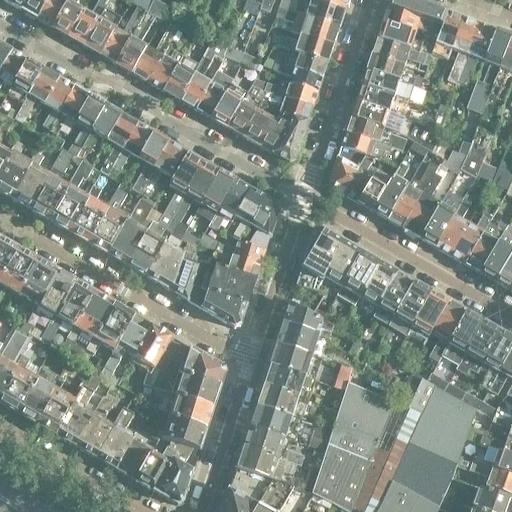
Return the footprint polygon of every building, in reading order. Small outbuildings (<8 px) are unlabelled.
[(5,0),(4,2),(20,11),(26,0),(5,0)] [(26,0),(20,11),(36,19),(47,0),(26,0)] [(47,0),(36,19),(52,29),(67,2),(68,0),(47,0)] [(68,0),(67,2),(52,29),(68,38),(83,12),(75,7),(78,0),(68,0)] [(83,12),(68,38),(84,47),(99,21),(110,0),(100,0),(90,16),(83,12)] [(168,8),(153,0),(146,14),(161,22),(168,8)] [(263,0),(259,11),(268,14),(273,0),(278,0),(281,1),(281,0),(263,0)] [(288,13),(290,4),(291,0),(281,0),(281,1),(278,9),(288,13)] [(309,0),(309,1),(343,12),(347,0),(309,0)] [(389,0),(387,9),(432,25),(441,28),(447,13),(413,0),(389,0)] [(338,29),(343,12),(309,1),(304,18),(338,29)] [(114,30),(99,56),(115,65),(130,39),(145,13),(137,8),(121,34),(114,30)] [(301,26),(298,35),(332,46),(338,29),(304,18),(278,9),(275,18),(301,26)] [(387,9),(382,24),(415,35),(415,36),(417,30),(427,33),(429,28),(431,29),(432,25),(387,9)] [(99,21),(84,47),(99,56),(114,30),(120,20),(104,11),(99,21)] [(447,13),(441,28),(434,45),(429,58),(431,58),(439,62),(444,49),(451,52),(463,19),(447,13)] [(130,39),(115,65),(131,74),(146,48),(140,45),(154,21),(144,16),(130,39)] [(463,19),(451,52),(457,54),(446,82),(456,86),(457,82),(468,58),(480,26),(463,19)] [(191,38),(198,25),(187,20),(181,33),(191,38)] [(173,29),(181,33),(184,25),(176,22),(173,29)] [(377,40),(410,51),(424,55),(426,49),(421,47),(422,45),(413,42),(415,35),(382,24),(377,40)] [(480,26),(468,58),(457,82),(464,85),(471,74),(476,62),(483,65),(496,32),(480,26)] [(146,48),(131,74),(147,84),(162,57),(177,32),(169,28),(154,53),(146,48)] [(162,57),(147,84),(162,92),(177,66),(182,58),(174,53),(184,36),(177,32),(162,57)] [(496,32),(483,65),(488,66),(481,85),(492,90),(499,71),(511,38),(496,32)] [(229,40),(218,34),(215,42),(226,47),(229,40)] [(298,35),(296,43),(299,44),(280,38),(276,48),(296,54),(326,64),(332,46),(298,35)] [(511,37),(511,38),(499,71),(493,88),(501,91),(508,74),(511,75),(511,37)] [(377,40),(371,56),(404,67),(407,60),(427,67),(431,58),(429,58),(410,51),(377,40)] [(194,111),(209,85),(201,80),(214,57),(221,60),(223,62),(225,58),(222,57),(226,49),(212,42),(206,53),(198,67),(193,75),(178,101),(194,111)] [(0,45),(0,70),(11,52),(0,45)] [(238,65),(242,56),(229,50),(225,58),(238,65)] [(11,52),(0,70),(0,88),(3,83),(12,88),(26,61),(11,52)] [(285,67),(292,69),(321,79),(326,64),(296,54),(290,52),(285,67)] [(257,62),(244,56),(239,65),(253,72),(256,66),(257,62)] [(371,56),(366,71),(399,82),(419,89),(422,80),(402,73),(404,67),(371,56)] [(177,66),(162,92),(178,101),(193,75),(198,67),(182,58),(177,66)] [(290,77),(288,84),(317,94),(321,79),(292,69),(266,60),(261,68),(290,77)] [(26,61),(12,88),(7,96),(23,105),(27,97),(42,70),(26,61)] [(259,74),(261,69),(256,66),(253,72),(259,74)] [(42,70),(27,97),(15,121),(22,125),(35,102),(43,106),(59,79),(42,70)] [(366,71),(361,87),(394,98),(408,102),(411,93),(422,97),(425,91),(399,82),(366,71)] [(225,94),(230,86),(232,82),(216,73),(209,85),(194,111),(210,120),(225,94)] [(59,79),(43,106),(52,111),(43,127),(50,131),(59,115),(74,88),(59,79)] [(251,88),(283,99),(312,108),(317,94),(288,84),(285,92),(255,80),(251,88)] [(225,94),(210,120),(226,129),(241,103),(246,95),(230,86),(225,94)] [(361,87),(355,104),(384,114),(389,115),(407,121),(410,113),(405,111),(408,102),(394,98),(361,87)] [(74,88),(59,115),(59,116),(44,141),(60,150),(64,143),(56,138),(67,120),(75,124),(79,118),(91,98),(74,88)] [(280,107),(278,114),(278,115),(292,118),(307,123),(312,108),(283,99),(259,91),(254,99),(262,104),(262,101),(280,107)] [(241,103),(226,129),(241,138),(256,111),(261,104),(254,99),(246,95),(241,103)] [(79,118),(75,124),(83,129),(73,145),(82,150),(90,133),(106,106),(91,98),(79,118)] [(355,104),(351,118),(379,128),(404,138),(407,139),(430,153),(435,144),(427,138),(431,130),(412,123),(384,114),(355,104)] [(106,106),(90,133),(82,150),(90,154),(99,138),(106,142),(122,116),(106,106)] [(440,106),(437,113),(438,113),(446,116),(448,109),(440,106)] [(11,110),(6,118),(13,122),(14,121),(15,121),(18,115),(11,110)] [(256,111),(241,138),(257,147),(272,120),(256,111)] [(441,132),(446,116),(438,113),(432,129),(441,132)] [(122,116),(106,142),(115,147),(100,174),(107,177),(122,151),(137,125),(122,116)] [(292,118),(286,128),(271,155),(289,165),(294,163),(307,123),(292,118)] [(345,134),(391,149),(402,153),(407,139),(383,130),(379,128),(351,118),(345,134)] [(0,133),(0,177),(13,155),(1,149),(15,124),(8,120),(0,133)] [(272,120),(257,147),(271,155),(286,128),(272,120)] [(137,125),(122,151),(107,177),(115,181),(130,156),(138,161),(154,134),(137,125)] [(154,134),(138,161),(147,165),(132,191),(139,196),(154,169),(169,143),(154,134)] [(340,150),(365,158),(369,159),(381,163),(384,153),(389,154),(391,149),(345,134),(340,150)] [(169,143),(154,169),(139,196),(146,200),(161,174),(170,179),(186,152),(169,143)] [(446,148),(436,143),(432,154),(442,159),(446,148)] [(470,146),(461,143),(457,154),(466,157),(470,146)] [(13,155),(0,177),(0,194),(12,201),(32,167),(30,165),(20,159),(26,149),(19,145),(13,155)] [(73,145),(73,147),(68,154),(77,159),(82,150),(73,145)] [(485,156),(476,151),(470,149),(459,170),(475,178),(485,156)] [(365,158),(340,150),(329,184),(331,189),(343,196),(358,170),(365,158)] [(444,160),(443,162),(441,166),(456,176),(459,170),(465,158),(452,151),(447,162),(444,160)] [(52,178),(32,213),(52,224),(71,189),(68,187),(59,182),(73,158),(64,152),(49,177),(52,178)] [(168,188),(177,192),(157,226),(165,231),(166,230),(185,197),(204,163),(188,154),(168,188)] [(32,167),(12,201),(32,213),(52,178),(49,177),(37,170),(43,159),(36,155),(30,165),(32,167)] [(90,167),(91,168),(96,159),(91,157),(86,165),(90,167)] [(358,170),(343,196),(357,204),(373,178),(377,171),(368,167),(372,161),(365,158),(358,170)] [(71,189),(52,224),(71,236),(91,201),(87,198),(76,192),(90,167),(86,165),(82,162),(68,187),(71,189)] [(166,230),(174,234),(193,202),(200,206),(220,172),(204,163),(185,197),(166,230)] [(392,179),(372,213),(387,221),(407,188),(408,185),(401,180),(409,168),(402,164),(392,179)] [(407,188),(387,221),(402,230),(438,168),(431,164),(413,192),(407,188)] [(482,164),(475,178),(492,184),(497,171),(482,164)] [(373,178),(357,204),(372,213),(392,179),(377,171),(373,178)] [(506,192),(511,181),(511,178),(511,175),(497,171),(492,184),(491,187),(506,192)] [(220,172),(200,206),(195,215),(211,224),(216,215),(236,182),(220,172)] [(435,174),(402,230),(420,240),(439,207),(441,203),(431,198),(442,178),(435,174)] [(439,207),(420,240),(435,249),(454,216),(453,215),(463,199),(474,179),(467,175),(445,211),(439,207)] [(236,182),(216,215),(204,235),(212,240),(224,220),(231,224),(235,218),(251,190),(236,182)] [(110,212),(90,246),(108,257),(127,223),(128,222),(114,214),(127,190),(120,186),(106,209),(110,212)] [(91,201),(71,236),(90,246),(110,212),(106,209),(95,203),(101,192),(93,187),(87,198),(91,201)] [(251,190),(235,218),(241,222),(233,236),(238,239),(240,234),(243,236),(248,226),(265,198),(251,190)] [(265,198),(248,226),(258,231),(251,243),(266,249),(279,211),(278,206),(265,198)] [(454,216),(435,249),(450,257),(469,224),(461,220),(471,203),(463,199),(453,215),(454,216)] [(127,223),(108,257),(127,268),(147,234),(140,230),(153,207),(141,201),(127,223)] [(469,224),(450,257),(464,265),(482,235),(492,218),(484,214),(475,228),(469,224)] [(482,235),(464,265),(479,274),(497,244),(504,232),(508,227),(500,222),(496,228),(489,223),(482,235)] [(153,224),(147,234),(127,268),(147,279),(166,245),(159,241),(165,231),(157,226),(153,224)] [(334,264),(346,245),(319,229),(313,231),(308,249),(334,264)] [(234,235),(227,231),(224,236),(237,243),(238,239),(233,236),(234,235)] [(497,244),(479,274),(495,283),(511,254),(511,236),(504,232),(497,244)] [(213,253),(218,245),(203,236),(198,246),(197,247),(213,253)] [(166,245),(147,279),(172,293),(184,256),(176,251),(180,243),(170,237),(166,245)] [(0,240),(0,284),(18,251),(0,240)] [(190,242),(188,246),(195,250),(197,247),(198,246),(190,242)] [(213,253),(231,259),(260,269),(265,253),(237,243),(234,250),(219,244),(218,245),(213,253)] [(344,289),(363,255),(346,245),(334,264),(326,279),(344,289)] [(188,246),(184,256),(172,293),(189,303),(189,302),(188,301),(199,268),(190,266),(195,250),(188,246)] [(308,249),(296,287),(317,294),(326,279),(334,264),(308,249)] [(18,251),(0,284),(0,295),(4,289),(17,297),(37,262),(18,251)] [(216,269),(227,272),(254,282),(255,281),(256,282),(260,269),(231,259),(213,253),(210,260),(218,262),(216,269)] [(511,254),(495,283),(510,292),(511,288),(511,254)] [(381,265),(363,255),(344,289),(339,298),(356,308),(361,299),(381,265)] [(37,262),(17,297),(36,308),(56,273),(37,262)] [(399,276),(381,265),(361,299),(379,310),(383,303),(399,276)] [(196,291),(207,294),(246,307),(246,309),(256,282),(255,281),(254,282),(227,272),(216,269),(215,268),(212,278),(202,274),(196,291)] [(56,273),(36,308),(32,313),(50,323),(54,317),(56,319),(76,284),(56,273)] [(399,276),(383,303),(379,310),(374,318),(378,320),(390,327),(415,285),(399,276)] [(76,284),(56,319),(54,317),(47,328),(55,333),(61,322),(74,330),(95,295),(76,284)] [(415,285),(390,327),(406,337),(413,325),(432,294),(415,285)] [(207,294),(202,310),(234,330),(240,328),(246,309),(246,307),(207,294)] [(432,294),(413,325),(408,335),(416,340),(422,330),(431,336),(450,305),(432,294)] [(67,340),(75,344),(81,333),(93,341),(114,306),(95,295),(74,330),(67,340)] [(290,305),(283,327),(319,338),(320,332),(331,335),(333,329),(323,324),(314,318),(290,305)] [(450,305),(431,336),(439,340),(429,358),(438,363),(448,345),(466,314),(450,305)] [(87,351),(94,355),(100,345),(114,353),(130,327),(133,318),(114,306),(87,351)] [(10,324),(14,318),(4,312),(1,319),(10,324)] [(466,314),(448,345),(441,358),(458,367),(465,355),(483,324),(466,314)] [(114,353),(111,357),(100,376),(108,381),(120,362),(124,355),(131,359),(134,355),(144,336),(149,327),(133,318),(130,327),(114,353)] [(31,328),(24,324),(20,331),(27,335),(31,328)] [(483,324),(465,355),(456,371),(466,377),(470,371),(477,375),(483,365),(501,334),(483,324)] [(0,398),(17,369),(15,368),(26,350),(32,338),(27,335),(20,331),(13,327),(0,350),(0,398)] [(129,364),(145,373),(145,375),(147,376),(143,386),(152,389),(158,371),(155,370),(160,361),(172,341),(172,340),(149,327),(144,336),(134,355),(129,364)] [(283,327),(276,348),(321,362),(327,341),(319,338),(283,327)] [(511,339),(501,334),(483,365),(477,375),(484,379),(479,387),(488,392),(499,374),(511,349),(511,339)] [(365,349),(374,354),(380,345),(370,340),(365,349)] [(190,351),(172,341),(160,361),(170,364),(167,372),(182,376),(190,351)] [(64,355),(78,363),(86,349),(76,342),(75,344),(71,343),(64,355)] [(357,344),(356,343),(351,354),(357,357),(361,347),(358,344),(357,344)] [(276,348),(269,368),(314,382),(321,362),(276,348)] [(511,349),(499,374),(488,392),(498,398),(508,380),(511,382),(511,349)] [(17,369),(0,398),(0,404),(17,414),(37,380),(35,379),(23,372),(33,354),(26,350),(15,368),(17,369)] [(221,388),(225,375),(222,369),(191,351),(191,352),(190,351),(182,376),(221,388)] [(389,354),(385,360),(391,363),(394,357),(389,354)] [(106,363),(99,358),(92,371),(99,375),(106,363)] [(392,365),(379,397),(396,404),(409,409),(420,381),(392,365)] [(56,391),(36,426),(56,437),(77,403),(75,402),(62,394),(75,371),(67,367),(59,380),(54,390),(56,391)] [(269,368),(262,389),(307,403),(314,382),(269,368)] [(341,368),(335,387),(346,390),(347,385),(351,372),(341,368)] [(37,380),(17,414),(36,426),(56,391),(54,390),(59,380),(40,369),(35,379),(37,380)] [(170,373),(159,369),(153,389),(163,392),(170,373)] [(214,410),(221,388),(182,376),(177,375),(170,395),(175,397),(214,410)] [(430,375),(426,383),(443,393),(447,386),(430,375)] [(77,403),(56,437),(76,448),(94,417),(102,402),(92,397),(101,382),(91,376),(75,402),(77,403)] [(443,393),(422,381),(408,410),(422,415),(419,422),(465,441),(470,429),(476,412),(460,403),(443,393)] [(347,385),(346,390),(342,403),(390,418),(396,404),(379,397),(347,385)] [(448,386),(443,393),(460,403),(465,396),(448,386)] [(151,391),(142,388),(139,399),(148,401),(151,391)] [(161,392),(153,389),(149,400),(158,403),(161,392)] [(262,389),(255,410),(301,424),(307,403),(262,389)] [(476,412),(481,403),(466,394),(465,396),(460,403),(476,412)] [(94,417),(76,448),(96,460),(113,428),(104,423),(117,401),(107,395),(94,417)] [(175,397),(169,417),(207,430),(214,410),(175,397)] [(342,403),(337,417),(385,431),(390,418),(342,403)] [(497,412),(481,403),(476,412),(493,422),(497,412)] [(494,418),(511,424),(511,414),(498,409),(494,418)] [(255,410),(249,429),(295,444),(301,424),(255,410)] [(113,428),(96,460),(116,471),(133,443),(134,440),(124,434),(133,419),(122,412),(113,428)] [(207,430),(169,417),(162,439),(193,450),(195,451),(200,452),(207,430)] [(337,417),(333,431),(379,445),(385,431),(337,417)] [(510,432),(508,439),(511,440),(511,424),(494,418),(492,425),(510,432)] [(465,441),(419,422),(408,445),(456,469),(460,458),(465,441)] [(332,433),(314,428),(308,448),(325,453),(327,448),(332,433)] [(249,429),(242,452),(278,463),(278,461),(300,468),(303,458),(291,454),(295,444),(249,429)] [(470,429),(465,441),(479,446),(482,437),(484,433),(470,429)] [(332,433),(327,448),(371,465),(379,445),(333,431),(332,433)] [(159,438),(151,433),(148,438),(156,443),(159,438)] [(498,452),(502,453),(511,456),(511,440),(508,439),(505,445),(483,438),(480,446),(498,452)] [(133,443),(116,471),(134,482),(151,453),(133,443)] [(151,453),(134,482),(154,493),(170,465),(173,461),(181,446),(171,443),(162,460),(151,453)] [(456,469),(408,445),(400,463),(447,491),(456,469)] [(181,446),(173,461),(170,465),(154,493),(178,507),(183,505),(193,472),(183,467),(193,450),(181,446)] [(327,448),(319,472),(361,488),(371,465),(327,448)] [(473,463),(492,470),(511,477),(511,456),(502,453),(498,452),(488,449),(485,457),(476,454),(473,463)] [(242,452),(235,471),(271,482),(272,483),(289,488),(292,478),(275,473),(278,463),(242,452)] [(460,458),(456,469),(469,473),(472,463),(460,458)] [(447,491),(400,463),(391,483),(438,510),(447,491)] [(469,475),(488,481),(485,488),(511,497),(511,477),(492,470),(473,463),(469,475)] [(258,507),(272,483),(271,482),(235,471),(229,491),(221,511),(253,511),(257,506),(258,507)] [(292,478),(289,488),(294,489),(312,495),(319,474),(308,471),(305,482),(292,478)] [(319,472),(319,474),(312,495),(313,496),(321,500),(347,511),(351,511),(361,488),(319,472)] [(257,506),(253,511),(280,511),(294,489),(289,488),(272,483),(258,507),(257,506)] [(437,511),(438,510),(391,483),(383,502),(400,511),(437,511)] [(457,493),(448,489),(447,491),(443,501),(452,504),(457,493)] [(478,490),(470,511),(471,511),(511,511),(511,501),(478,490)] [(321,500),(313,496),(310,502),(318,506),(321,500)] [(400,511),(383,502),(377,511),(400,511)] [(471,511),(470,511),(443,502),(437,511),(471,511)]
